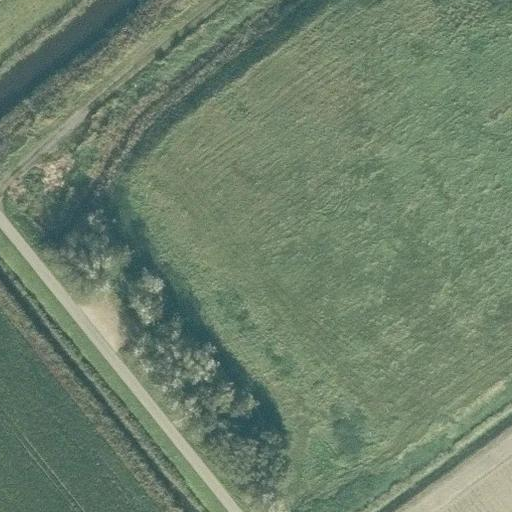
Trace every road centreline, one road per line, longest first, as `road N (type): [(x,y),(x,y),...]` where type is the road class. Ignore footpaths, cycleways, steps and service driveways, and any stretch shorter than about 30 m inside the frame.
road 1 (unclassified): [(235,511),(0,219)]
road 2 (track): [(218,0),(0,187)]
road 3 (track): [(288,511),(327,367),(331,319)]
